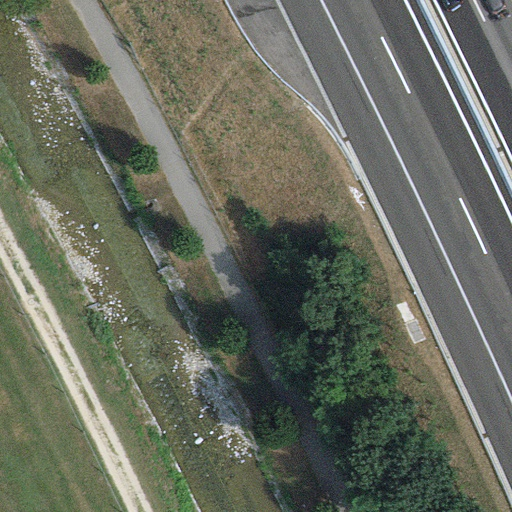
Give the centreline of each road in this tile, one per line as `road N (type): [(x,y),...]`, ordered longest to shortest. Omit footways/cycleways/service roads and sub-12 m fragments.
road 1 (motorway): [(351,0),(511,337)]
road 2 (track): [(137,511),(53,332),(0,241)]
